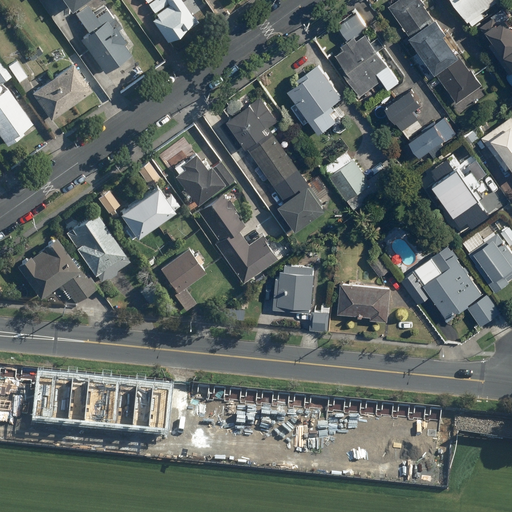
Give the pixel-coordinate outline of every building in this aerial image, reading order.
[(61,0),(68,9),(82,0),(61,0)] [(147,0),(158,15),(154,18),(169,40),(200,19),(195,12),(202,7),(197,0),(189,6),(184,0),(147,0)] [(412,36),(436,19),(422,0),(396,0),(389,5),(412,36)] [(458,0),(475,24),(487,15),(484,10),(498,0),(458,0)] [(90,3),(78,12),(91,30),(82,36),(107,70),(134,51),(127,42),(133,37),(110,6),(98,14),(90,3)] [(393,63),(366,29),(371,26),(359,11),(341,25),(351,37),(344,42),(347,46),(337,53),(345,63),(341,66),(363,93),(382,78),(391,89),(402,80),(390,65),(393,63)] [(439,73),(463,56),(446,32),(450,30),(440,16),(436,19),(412,36),(439,73)] [(499,16),(484,26),(511,68),(511,17),(511,16),(502,22),(499,16)] [(50,48),(45,42),(29,53),(34,60),(50,48)] [(463,56),(439,73),(461,103),(485,85),(463,56)] [(12,73),(0,58),(0,80),(1,82),(12,73)] [(18,58),(9,65),(21,81),(30,74),(18,58)] [(93,89),(73,62),(34,90),(54,118),(93,89)] [(294,106),(306,123),(313,117),(323,132),(339,120),(330,107),(346,95),(321,62),(300,77),(302,80),(292,88),(301,101),(294,106)] [(0,130),(9,143),(26,131),(24,128),(35,121),(9,85),(0,91),(0,130)] [(417,108),(427,101),(415,86),(389,106),(407,129),(423,116),(417,108)] [(284,203),(301,227),(329,206),(271,128),(283,119),(264,94),(230,119),(289,198),(284,203)] [(458,129),(446,114),(413,139),(425,155),(458,129)] [(511,115),(483,136),(501,162),(495,165),(501,173),(511,165),(511,115)] [(208,167),(196,151),(182,162),(185,167),(176,174),(185,185),(182,188),(191,200),(196,196),(200,202),(223,185),(224,187),(235,179),(220,158),(208,167)] [(430,184),(459,228),(486,210),(451,157),(431,170),(437,179),(430,184)] [(354,158),(333,174),(350,197),(371,182),(354,158)] [(151,161),(139,169),(149,184),(161,176),(151,161)] [(167,193),(160,183),(121,209),(138,234),(182,205),(172,190),(167,193)] [(111,189),(100,196),(110,211),(121,203),(111,189)] [(222,192),(200,208),(221,237),(216,241),(245,281),(281,255),(263,231),(249,241),(239,227),(244,223),(222,192)] [(67,228),(101,279),(132,259),(98,208),(67,228)] [(511,244),(502,231),(478,249),(499,276),(493,280),(500,288),(511,279),(511,244)] [(98,286),(59,234),(32,254),(30,251),(19,260),(45,295),(61,283),(76,303),(98,286)] [(405,236),(393,245),(410,267),(422,258),(405,236)] [(176,293),(188,309),(199,300),(187,284),(206,269),(189,246),(163,266),(181,290),(176,293)] [(377,252),(370,258),(382,275),(390,269),(377,252)] [(443,265),(436,255),(403,279),(421,304),(434,294),(451,318),(469,304),(484,325),(504,310),(489,290),(486,292),(458,254),(443,265)] [(313,310),(316,264),(287,262),(287,270),(283,269),(283,277),(278,276),(276,308),(313,310)] [(150,280),(140,287),(150,301),(159,295),(150,280)] [(374,317),(391,318),(393,284),(343,280),(341,311),(374,313),(374,317)] [(331,310),(314,309),(313,329),(330,329),(331,310)] [(38,369),(33,419),(168,433),(173,384),(38,369)] [(195,386),(190,436),(325,450),(330,400),(195,386)]
